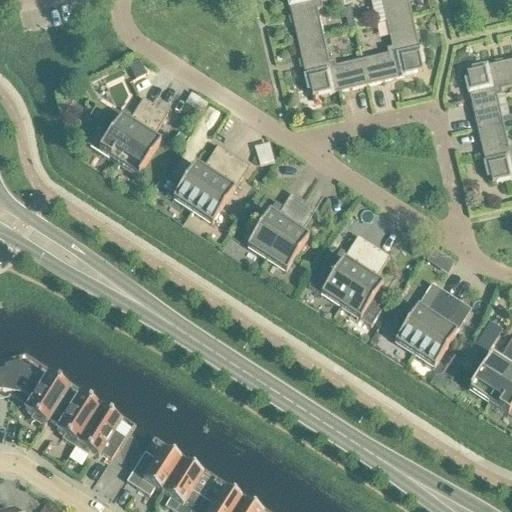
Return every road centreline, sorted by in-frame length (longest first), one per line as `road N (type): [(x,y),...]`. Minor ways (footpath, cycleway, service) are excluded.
road 1 (tertiary): [(135,305),(402,479)]
road 2 (residential): [(447,245),(460,225),(434,112),(315,139),(305,155)]
road 3 (residential): [(116,0),(132,42),(305,155)]
road 4 (tertiary): [(135,305),(0,199)]
road 5 (residential): [(305,155),(447,245)]
road 6 (tertiary): [(0,234),(135,305)]
